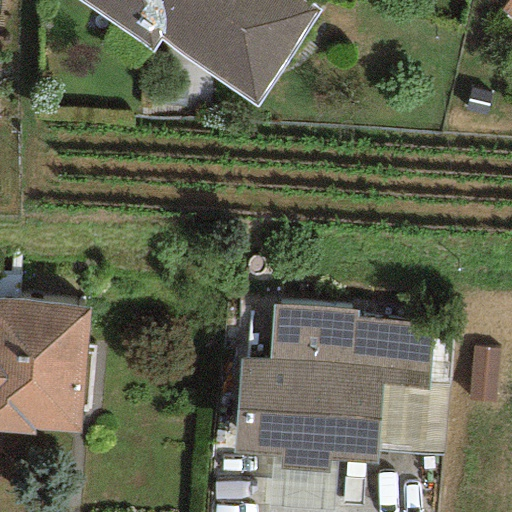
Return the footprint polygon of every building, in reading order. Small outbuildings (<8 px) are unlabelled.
[(159,41),(255,108),(319,12),(301,0),(72,0),(149,54),(159,41)] [(511,0),(506,0),(498,12),(511,22),(511,0)] [(0,432),(33,435),(33,429),(79,432),(88,306),(0,299),(0,432)] [(357,312),(272,306),(267,361),(238,359),(234,410),(378,421),(380,388),(425,390),(426,383),(430,326),(356,321),(357,312)] [(497,349),(469,347),(466,401),(494,403),(497,349)] [(447,385),(426,383),(425,390),(380,388),(378,421),(376,451),(442,455),(447,385)] [(378,421),(234,410),(230,453),(279,457),(278,469),(327,472),(327,462),(374,466),(376,451),(378,421)]
